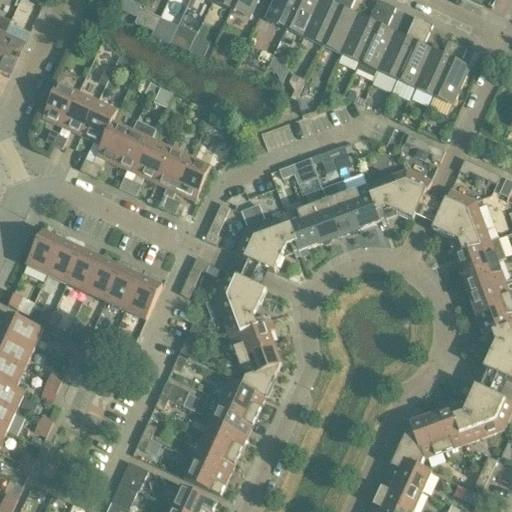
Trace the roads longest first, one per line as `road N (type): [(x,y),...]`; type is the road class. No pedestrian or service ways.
road 1 (residential): [(405,268),(509,42),(414,0)]
road 2 (residential): [(310,298),(55,186),(21,192)]
road 3 (residential): [(243,511),(310,364),(303,342),(310,298)]
road 4 (residential): [(4,138),(68,0)]
